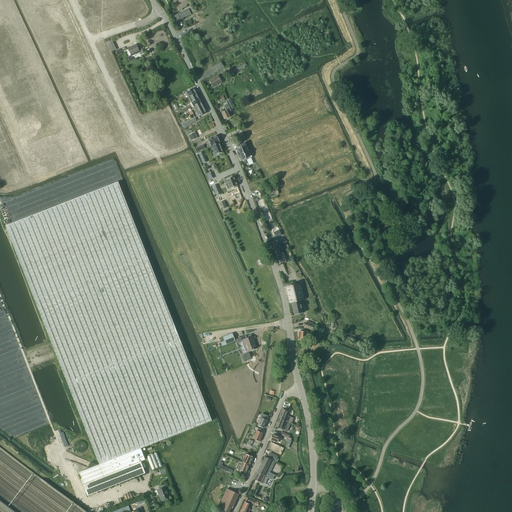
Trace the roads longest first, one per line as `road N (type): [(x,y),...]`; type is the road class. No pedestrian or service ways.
road 1 (unclassified): [(158,11),(245,187),(283,300),(300,391)]
road 2 (unclassified): [(234,511),(284,396),(300,391)]
road 3 (unclassified): [(89,40),(135,138),(154,154)]
